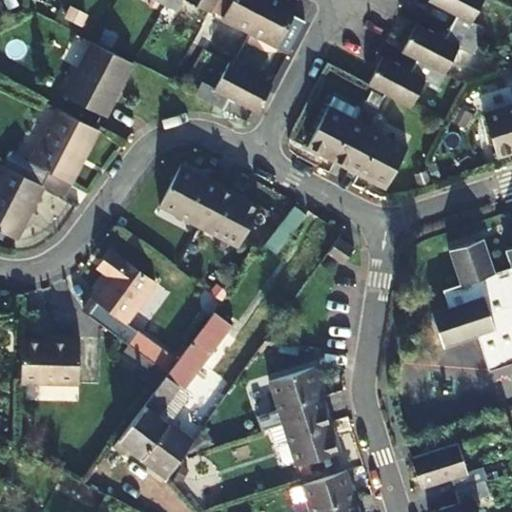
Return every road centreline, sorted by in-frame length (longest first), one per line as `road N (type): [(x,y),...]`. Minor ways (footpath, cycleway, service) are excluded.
road 1 (residential): [(0,267),(31,269),(72,252),(143,152),(172,136),(200,134),(261,162)]
road 2 (residential): [(382,223),(367,365),(398,511)]
road 3 (residential): [(261,162),(343,7),(328,0)]
road 4 (residential): [(511,181),(382,223)]
road 5 (residential): [(261,162),(382,223)]
